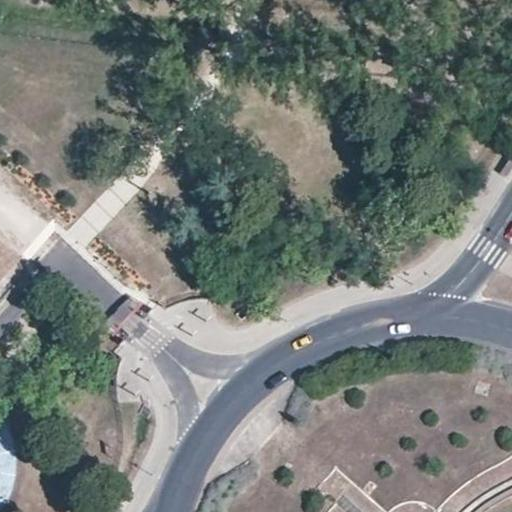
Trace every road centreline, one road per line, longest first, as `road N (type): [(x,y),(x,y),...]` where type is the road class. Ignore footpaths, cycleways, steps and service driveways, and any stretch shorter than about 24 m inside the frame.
road 1 (primary): [(425,314),(321,338),(274,365),(200,444),(171,511)]
road 2 (primary): [(511,213),(487,253),(425,314)]
